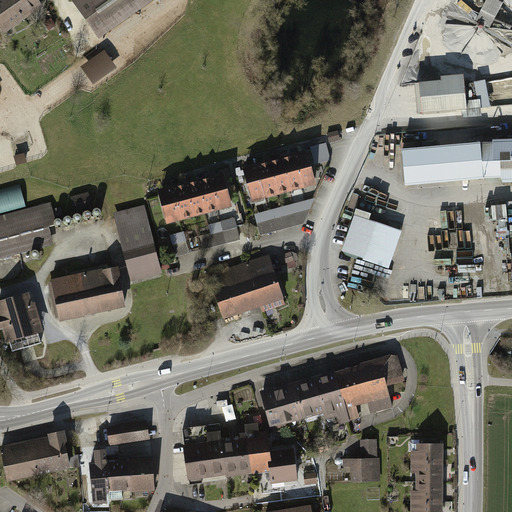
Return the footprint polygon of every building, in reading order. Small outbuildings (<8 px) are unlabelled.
[(36,0),(0,0),(0,33),(3,37),(43,9),(36,0)] [(77,0),(101,35),(152,0),(77,0)] [(487,29),(502,0),(484,0),(473,22),(487,29)] [(48,21),(43,25),(47,31),(52,28),(48,21)] [(438,84),(417,87),(420,116),(464,111),(460,78),(438,80),(438,84)] [(333,135),(335,143),(348,139),(347,132),(333,135)] [(511,141),(490,142),(490,144),(399,153),(402,188),(499,179),(500,184),(511,183),(511,141)] [(326,146),(310,150),(314,165),(330,161),(326,146)] [(305,153),(292,157),(301,190),(314,187),(305,153)] [(292,157),(278,160),(286,194),(301,190),(292,157)] [(278,160),(266,163),(274,197),(281,195),(286,194),(278,160)] [(266,163),(255,166),(264,200),(274,197),(266,163)] [(251,203),(264,200),(255,166),(242,169),(251,203)] [(221,175),(207,179),(216,213),(230,209),(221,175)] [(207,179),(194,183),(203,217),(216,213),(207,179)] [(194,183),(181,186),(190,220),(203,217),(194,183)] [(127,184),(114,187),(117,200),(130,197),(127,184)] [(0,213),(27,207),(22,185),(0,189),(0,213)] [(181,186),(169,189),(178,223),(190,220),(181,186)] [(165,226),(178,223),(169,189),(156,192),(165,226)] [(88,192),(71,196),(75,212),(92,208),(88,192)] [(313,200),(253,217),(259,238),(302,226),(313,200)] [(145,204),(114,212),(130,280),(162,273),(145,204)] [(508,204),(494,205),(495,219),(500,219),(501,228),(510,227),(508,204)] [(0,256),(53,244),(50,228),(57,226),(52,205),(0,217),(0,256)] [(385,224),(402,227),(403,220),(386,218),(385,224)] [(233,220),(168,235),(174,257),(239,242),(233,220)] [(291,254),(282,257),(285,265),(294,262),(291,254)] [(269,257),(211,276),(225,319),(263,306),(264,312),(284,305),(269,257)] [(117,268),(53,282),(61,317),(125,303),(117,268)] [(31,294),(0,303),(0,317),(8,343),(10,342),(12,351),(41,342),(38,333),(42,332),(31,294)] [(394,356),(334,372),(347,418),(389,407),(384,387),(401,383),(394,356)] [(334,372),(286,385),(296,422),(320,416),(323,430),(348,423),(347,418),(334,372)] [(269,429),(296,422),(286,385),(259,392),(269,429)] [(148,421),(108,427),(111,447),(151,441),(148,421)] [(241,435),(241,439),(244,476),(270,474),(268,453),(266,433),(260,433),(259,422),(246,423),(247,435),(241,435)] [(185,428),(186,444),(221,440),(220,425),(185,428)] [(64,433),(41,438),(49,473),(84,465),(82,454),(66,458),(63,445),(67,444),(64,433)] [(0,449),(7,482),(49,473),(41,438),(0,447),(0,449)] [(241,439),(221,440),(225,478),(244,476),(241,439)] [(225,478),(221,440),(186,444),(189,481),(225,478)] [(347,470),(347,482),(380,481),(379,459),(377,459),(376,440),(360,440),(361,459),(341,459),(342,471),(347,470)] [(411,445),(411,466),(444,465),(444,444),(411,445)] [(294,451),(268,453),(270,474),(271,485),(297,483),(294,451)] [(121,491),(125,491),(123,461),(108,462),(108,456),(90,457),(92,493),(107,492),(107,500),(122,499),(121,491)] [(152,459),(123,461),(125,491),(154,489),(153,476),(152,465),(152,459)] [(444,484),(444,465),(411,466),(411,485),(444,484)] [(306,473),(307,482),(316,481),(315,472),(306,473)] [(411,485),(412,502),(445,501),(444,484),(411,485)] [(444,511),(445,501),(412,502),(411,511),(444,511)]
